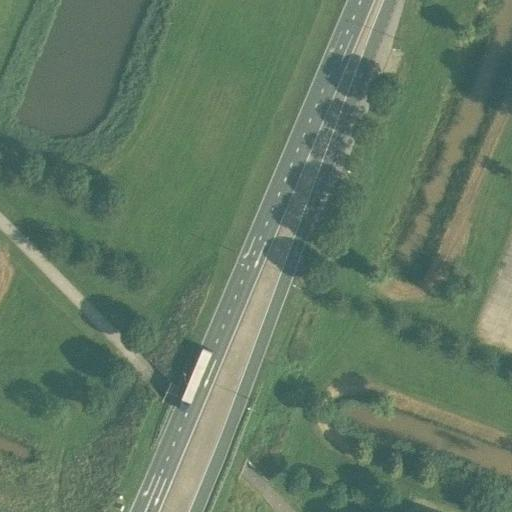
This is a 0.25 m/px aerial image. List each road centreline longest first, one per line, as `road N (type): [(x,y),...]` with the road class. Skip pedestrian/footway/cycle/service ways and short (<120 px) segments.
road 1 (residential): [(365,0),(151,511)]
road 2 (residential): [(195,511),(390,0)]
